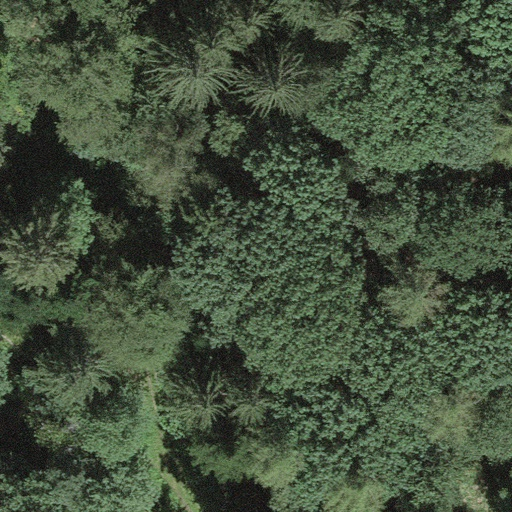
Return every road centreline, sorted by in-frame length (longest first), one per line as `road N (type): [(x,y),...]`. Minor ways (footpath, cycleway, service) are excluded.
road 1 (track): [(95,0),(130,462)]
road 2 (track): [(0,328),(175,511)]
